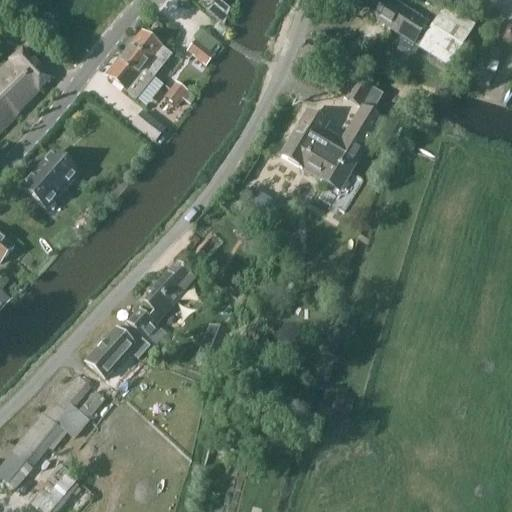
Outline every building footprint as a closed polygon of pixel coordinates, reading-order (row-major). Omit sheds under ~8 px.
[(414,47),(418,41),(422,43),(418,50),(449,69),(474,30),(443,10),(431,29),(427,26),(428,25),(388,0),(380,0),(369,18),(414,47)] [(124,58),(154,82),(170,60),(161,53),(141,37),(124,58)] [(325,63),(331,51),(310,41),(305,54),(325,63)] [(195,44),(188,53),(206,68),(213,58),(195,44)] [(0,131),(50,82),(22,54),(0,75),(0,131)] [(137,103),(154,82),(124,58),(107,80),(137,103)] [(481,77),(478,86),(487,90),(491,82),(481,77)] [(342,99),(361,111),(341,145),(322,133),(326,126),(307,114),(281,158),(338,193),(370,140),(372,141),(383,123),(370,115),(380,98),(353,81),(342,99)] [(186,93),(175,84),(169,92),(182,101),(190,107),(197,96),(188,90),(186,93)] [(182,101),(169,92),(164,99),(178,107),(182,101)] [(142,115),(132,128),(154,145),(164,133),(142,115)] [(69,185),(42,160),(20,184),(47,209),(69,185)] [(252,213),(261,197),(262,195),(251,189),(241,207),(252,213)] [(279,207),(261,197),(249,219),(259,225),(264,218),(270,222),(279,207)] [(236,239),(254,252),(262,241),(244,228),(236,239)] [(0,264),(13,249),(0,237),(0,264)] [(196,283),(176,265),(148,296),(150,299),(143,307),(157,319),(169,305),(173,308),(196,283)] [(0,309),(2,311),(13,299),(0,287),(0,309)] [(160,331),(139,312),(126,325),(148,344),(160,331)] [(212,331),(205,363),(219,366),(226,334),(212,331)] [(115,332),(85,364),(104,381),(134,349),(115,332)] [(0,480),(13,492),(14,491),(61,433),(57,429),(89,389),(75,377),(0,469),(0,480)] [(88,421),(103,402),(94,393),(78,413),(88,421)] [(58,468),(32,504),(43,511),(62,511),(82,485),(58,468)]
